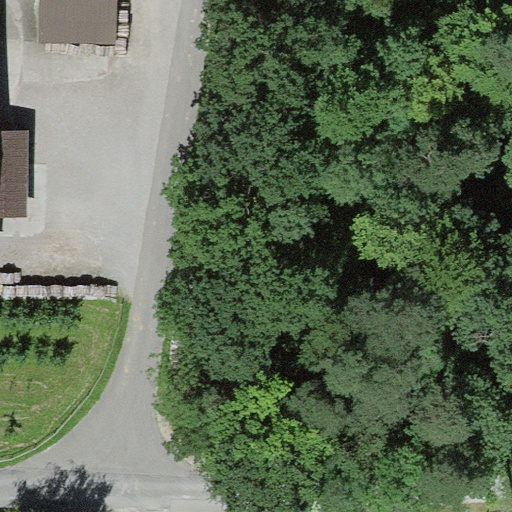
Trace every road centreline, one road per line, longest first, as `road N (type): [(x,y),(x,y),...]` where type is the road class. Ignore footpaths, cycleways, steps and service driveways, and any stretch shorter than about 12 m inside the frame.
road 1 (residential): [(511,477),(125,496),(0,494)]
road 2 (track): [(125,496),(196,0)]
